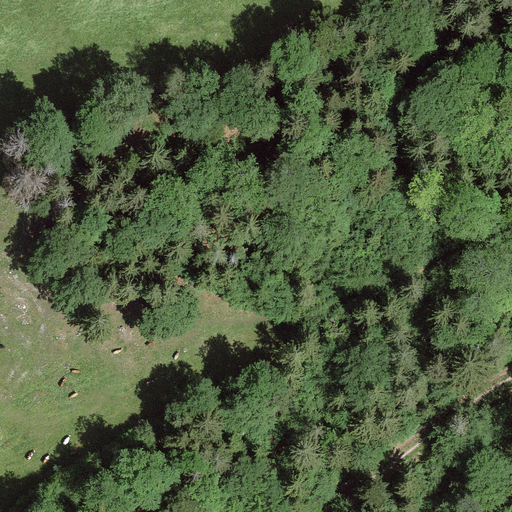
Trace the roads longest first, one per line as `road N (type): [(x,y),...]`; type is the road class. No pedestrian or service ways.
road 1 (track): [(0,271),(128,306),(303,331),(444,268),(511,221)]
road 2 (track): [(319,511),(511,377)]
